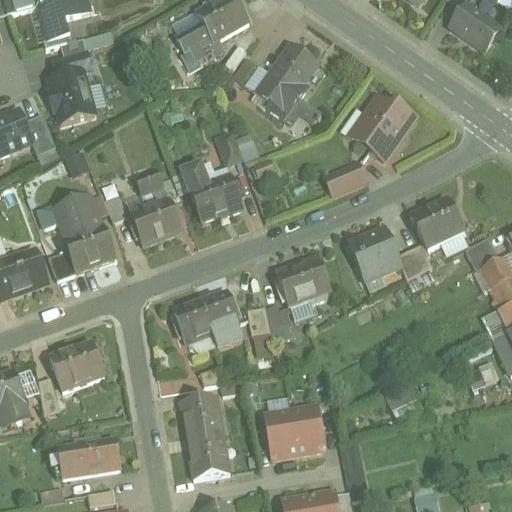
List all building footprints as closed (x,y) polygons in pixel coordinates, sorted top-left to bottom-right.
[(58,0),(1,0),(8,21),(37,13),(46,47),(70,41),(65,25),(81,20),(76,2),(75,1),(75,2),(74,2),(74,1),(60,5),(58,0)] [(234,0),(233,0),(198,19),(203,29),(212,45),(215,50),(251,32),(234,0)] [(426,0),(402,0),(418,11),(426,0)] [(500,35),(466,11),(449,34),(483,58),(500,35)] [(203,29),(178,43),(187,59),(212,45),(203,29)] [(111,37),(84,45),(87,56),(114,48),(111,37)] [(318,71),(304,60),(302,63),(289,54),(256,101),(269,110),(265,115),(284,128),(285,127),(297,109),(298,110),(300,107),(308,96),(303,92),(318,71)] [(87,57),(52,67),(57,84),(82,77),(83,78),(92,75),(87,57)] [(247,65),(233,84),(244,92),(258,73),(247,65)] [(83,78),(82,77),(57,84),(49,86),(52,99),(49,100),(54,118),(57,117),(61,130),(95,121),(83,78)] [(393,114),(379,104),(354,140),(372,152),(369,157),(383,167),(414,123),(396,110),(393,114)] [(321,121),(300,107),(298,110),(297,109),(285,127),(293,133),(301,121),(314,130),(317,127),(319,128),(320,126),(318,124),(321,121)] [(19,117),(0,124),(0,162),(32,149),(33,149),(24,128),(19,117)] [(43,120),(24,128),(33,149),(32,149),(37,161),(56,153),(43,120)] [(232,139),(217,145),(227,170),(242,165),(232,139)] [(74,181),(90,173),(83,157),(67,164),(74,181)] [(358,170),(325,184),(333,203),(366,188),(358,170)] [(231,183),(208,191),(201,172),(183,178),(202,229),(219,222),(220,226),(244,217),(231,183)] [(157,175),(135,184),(141,200),(163,192),(157,175)] [(118,202),(105,207),(113,229),(126,224),(118,202)] [(101,232),(90,203),(69,211),(72,220),(58,225),(66,245),(64,246),(68,257),(76,278),(115,263),(103,231),(101,232)] [(445,207),(412,223),(411,220),(409,221),(424,250),(428,258),(429,258),(428,256),(460,239),(462,241),(464,240),(446,204),(444,205),(445,207)] [(169,207),(131,221),(143,253),(181,239),(169,207)] [(385,235),(348,250),(365,289),(401,274),(402,274),(397,263),(385,235)] [(487,244),(465,256),(476,278),(482,275),(482,274),(498,266),(487,244)] [(424,250),(409,257),(420,280),(432,274),(426,264),(430,262),(428,258),(424,250)] [(38,257),(0,271),(0,301),(1,305),(49,286),(38,257)] [(68,257),(48,264),(56,287),(77,279),(76,278),(68,257)] [(409,257),(397,263),(402,274),(401,274),(407,288),(420,280),(409,257)] [(498,266),(482,274),(482,275),(492,296),(511,286),(511,281),(503,264),(498,266)] [(317,268),(292,277),(291,274),(278,279),(290,313),(329,299),(317,268)] [(511,339),(511,286),(492,296),(503,317),(499,318),(510,341),(511,339)] [(228,299),(200,309),(212,341),(240,331),(228,299)] [(200,309),(173,319),(185,351),(212,341),(200,309)] [(277,311),(265,316),(270,339),(270,341),(286,335),(277,311)] [(265,314),(247,317),(252,342),(270,339),(265,316),(265,314)] [(270,339),(252,342),(256,366),(274,363),(270,341),(270,339)] [(105,383),(93,349),(51,364),(63,398),(105,383)] [(474,396),(499,386),(492,367),(467,378),(474,396)] [(223,371),(200,380),(204,393),(229,389),(223,371)] [(25,407),(14,377),(0,382),(0,422),(7,420),(11,431),(30,424),(24,407),(25,407)] [(50,384),(38,388),(44,424),(61,418),(50,384)] [(243,387),(221,390),(223,402),(244,398),(243,387)] [(410,391),(385,403),(392,418),(417,406),(410,391)] [(217,402),(180,408),(180,410),(182,409),(195,485),(193,485),(194,486),(230,480),(230,479),(229,479),(216,403),(217,403),(217,402)] [(317,412),(291,417),(298,462),(325,457),(317,412)] [(291,417),(264,421),(272,467),(298,462),(291,417)] [(116,445),(58,455),(63,485),(121,476),(116,445)] [(359,449),(342,453),(354,507),(370,503),(359,449)] [(62,494),(41,498),(43,508),(64,505),(62,494)] [(113,496),(88,501),(89,511),(104,511),(116,510),(113,496)] [(337,511),(335,498),(308,503),(309,511),(337,511)] [(437,511),(434,500),(413,505),(415,511),(437,511)] [(309,511),(308,503),(282,507),(282,511),(309,511)]
